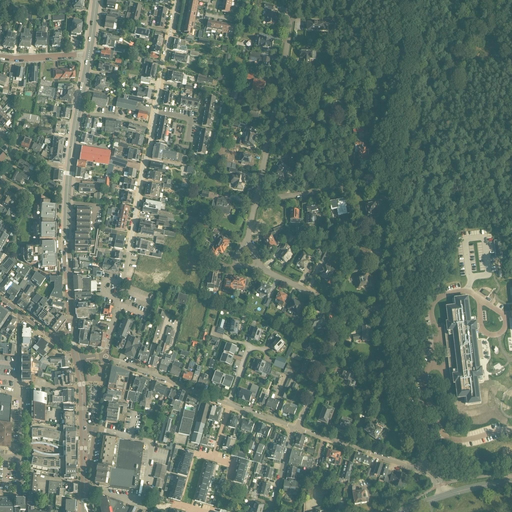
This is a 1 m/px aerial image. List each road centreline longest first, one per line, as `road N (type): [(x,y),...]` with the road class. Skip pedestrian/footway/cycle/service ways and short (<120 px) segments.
road 1 (track): [(426,471),(387,368),(394,200)]
road 2 (residential): [(511,429),(450,439),(425,401),(434,301),(459,291),(479,299)]
road 3 (residential): [(104,356),(152,124)]
road 4 (primary): [(71,325),(66,214),(77,112)]
road 5 (residential): [(291,0),(256,196)]
road 6 (track): [(391,184),(391,130),(407,49),(399,0)]
road 7 (primary): [(87,511),(76,360)]
road 8 (residential): [(295,428),(426,471)]
road 9 (residential): [(256,196),(390,175)]
road 10 (residential): [(0,456),(20,458),(18,345)]
road 11 (residential): [(104,356),(228,404)]
road 12 (residential): [(152,124),(176,0)]
